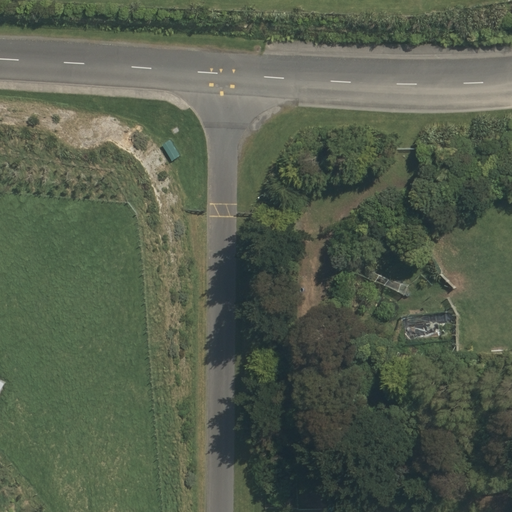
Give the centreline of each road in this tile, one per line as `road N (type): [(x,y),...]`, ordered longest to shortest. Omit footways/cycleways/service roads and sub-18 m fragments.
road 1 (residential): [(217,511),(225,76)]
road 2 (residential): [(225,76),(511,80)]
road 3 (residential): [(0,61),(225,76)]
